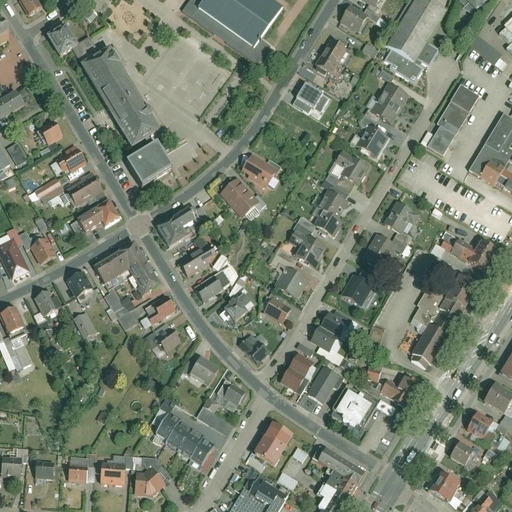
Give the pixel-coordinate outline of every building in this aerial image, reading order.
[(22,0),(23,1),(19,3),(28,18),(42,10),(35,0),(22,0)] [(278,10),(264,0),(200,0),(197,4),(191,0),(190,0),(181,13),(252,66),(263,51),(253,44),(278,10)] [(381,0),(356,0),(376,11),(381,0)] [(390,71),(413,86),(423,70),(420,69),(422,66),(429,71),(441,52),(429,45),(449,13),(427,0),(415,0),(385,49),(391,52),(384,63),(392,68),(390,71)] [(476,13),(488,0),(463,0),(464,0),(463,0),(460,0),(459,2),(465,10),(470,6),(476,13)] [(367,18),(350,9),(341,26),(358,35),(367,18)] [(511,48),(507,53),(511,57),(511,21),(506,28),(508,30),(501,37),(511,48)] [(78,48),(65,27),(47,39),(60,60),(78,48)] [(0,133),(13,126),(10,121),(28,110),(18,93),(4,101),(0,94),(0,49),(9,44),(3,35),(0,37),(0,133)] [(476,37),(468,46),(500,74),(506,67),(498,61),(501,58),(476,37)] [(346,52),(330,43),(316,68),(332,77),(346,52)] [(112,50),(82,68),(132,151),(162,133),(150,113),(145,116),(118,71),(122,68),(112,50)] [(381,74),(379,79),(390,83),(392,79),(381,74)] [(410,98),(387,85),(370,115),(392,128),(410,98)] [(330,101),(305,86),(293,107),(308,116),(312,110),(321,116),(330,101)] [(478,101),(458,89),(436,125),(440,128),(427,149),(442,159),(478,101)] [(502,118),(470,172),(511,196),(511,113),(507,122),(502,118)] [(63,140),(54,124),(39,134),(48,149),(63,140)] [(387,139),(368,128),(356,149),(374,160),(387,139)] [(15,145),(6,151),(15,166),(24,160),(15,145)] [(87,166),(75,147),(64,154),(66,158),(56,164),(64,176),(69,173),(71,176),(87,166)] [(158,149),(127,166),(142,191),(172,174),(164,159),(158,149)] [(0,151),(0,173),(10,168),(0,151)] [(370,170),(343,154),(337,164),(347,170),(341,179),(358,189),(370,170)] [(278,171),(252,157),(242,175),(250,179),(248,182),(267,192),(278,171)] [(76,210),(103,195),(94,179),(67,195),(76,210)] [(8,191),(15,188),(12,180),(4,183),(8,191)] [(60,189),(56,181),(34,194),(39,202),(60,189)] [(259,204),(238,181),(220,197),(241,221),(259,204)] [(348,205),(326,193),(316,211),(322,214),(314,229),(335,240),(344,225),(339,222),(348,205)] [(120,221),(109,204),(78,223),(87,237),(103,227),(105,231),(120,221)] [(421,218),(397,204),(383,227),(402,238),(410,225),(415,229),(421,218)] [(195,225),(188,212),(158,231),(170,251),(188,239),(183,232),(195,225)] [(328,249),(296,232),(289,246),(300,252),(295,261),(316,272),(328,249)] [(401,251),(376,237),(363,261),(387,274),(401,251)] [(14,242),(0,249),(0,259),(12,284),(30,275),(14,242)] [(47,242),(30,251),(40,269),(57,260),(47,242)] [(488,276),(499,256),(481,245),(476,252),(459,242),(451,255),(488,276)] [(160,288),(135,246),(95,270),(106,288),(129,274),(144,298),(160,288)] [(210,247),(178,266),(187,280),(211,266),(209,262),(216,258),(210,247)] [(217,273),(224,259),(218,256),(211,270),(217,273)] [(307,282),(285,271),(274,293),(296,304),(307,282)] [(93,292),(84,276),(67,284),(76,301),(93,292)] [(371,287),(353,277),(341,299),(360,309),(371,287)] [(215,278),(194,291),(202,304),(223,291),(215,278)] [(433,370),(479,290),(459,279),(445,304),(427,294),(418,309),(420,311),(413,322),(427,330),(411,358),(433,370)] [(61,311),(56,301),(53,303),(49,295),(35,302),(44,320),(61,311)] [(175,313),(166,299),(147,312),(151,318),(148,320),(153,328),(175,313)] [(273,301),(264,317),(283,328),(292,312),(273,301)] [(238,303),(222,316),(232,328),(248,315),(238,303)] [(25,332),(16,312),(0,319),(9,339),(25,332)] [(347,325),(329,315),(311,345),(329,355),(347,325)] [(96,335),(86,316),(74,322),(83,342),(96,335)] [(375,356),(382,332),(371,329),(364,353),(375,356)] [(51,355),(61,351),(52,330),(42,335),(51,355)] [(179,345),(170,332),(155,342),(165,355),(179,345)] [(247,343),(239,350),(257,368),(270,356),(260,346),(255,351),(247,343)] [(511,353),(498,376),(511,384),(511,353)] [(314,366),(298,356),(280,386),(296,396),(314,366)] [(218,371),(200,361),(190,378),(208,389),(218,371)] [(376,385),(382,368),(368,363),(362,380),(376,385)] [(323,370),(306,398),(323,407),(339,379),(323,370)] [(406,411),(420,387),(403,378),(398,388),(388,383),(380,396),(406,411)] [(511,405),(511,398),(492,387),(482,405),(504,419),(511,405)] [(238,410),(246,396),(231,388),(223,402),(238,410)] [(360,435),(377,409),(348,390),(331,416),(360,435)] [(96,422),(104,426),(109,417),(101,413),(96,422)] [(508,432),(478,415),(467,433),(498,451),(508,432)] [(168,418),(155,440),(165,446),(164,449),(189,464),(188,466),(200,473),(213,452),(202,445),(203,444),(178,429),(180,425),(168,418)] [(292,438),(273,427),(254,458),(274,470),(292,438)] [(463,471),(474,455),(458,445),(447,461),(463,471)] [(302,466),(307,456),(296,449),(290,459),(302,466)] [(344,511),(366,476),(325,452),(317,465),(334,475),(320,500),(328,505),(324,511),(344,511)] [(486,453),(483,459),(494,463),(496,457),(486,453)] [(493,465),(502,471),(507,464),(498,458),(493,465)] [(22,461),(2,461),(2,479),(21,480),(22,461)] [(37,465),(36,482),(54,483),(55,466),(37,465)] [(103,466),(101,487),(125,489),(127,468),(103,466)] [(70,467),(68,484),(87,486),(89,469),(70,467)] [(136,475),(134,499),(152,500),(166,488),(151,471),(145,476),(136,475)] [(275,483),(291,493),(297,484),(281,474),(275,483)] [(461,488),(442,476),(430,496),(450,507),(461,488)] [(280,511),(288,499),(253,477),(231,511),(280,511)] [(486,499),(473,511),(490,511),(494,508),(486,499)]
